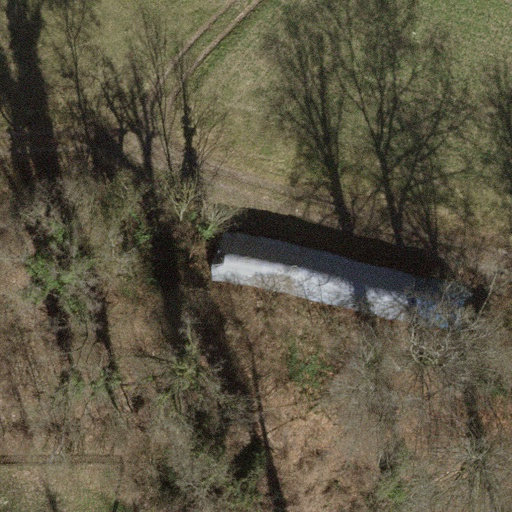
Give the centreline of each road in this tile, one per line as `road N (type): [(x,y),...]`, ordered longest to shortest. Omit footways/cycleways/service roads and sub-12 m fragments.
road 1 (track): [(0,145),(145,122),(511,252)]
road 2 (track): [(252,0),(145,122)]
